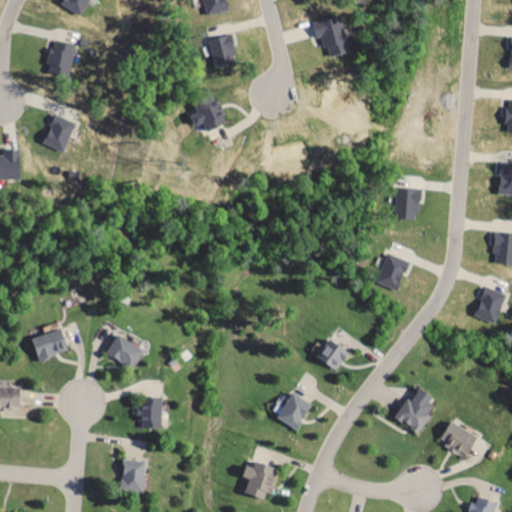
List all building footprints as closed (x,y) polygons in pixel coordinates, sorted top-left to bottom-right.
[(70,0),(68,4),(87,15),(96,0),(70,0)] [(208,0),(212,16),(236,11),(233,0),(208,0)] [(334,57),(354,53),(347,16),(317,22),(321,39),(330,37),(334,57)] [(220,69),(244,64),(238,35),(227,37),(224,26),(212,28),(220,69)] [(76,75),(80,44),(56,41),(52,71),(76,75)] [(204,113),(198,115),(202,126),(211,122),(215,133),(234,125),(226,105),(221,107),(217,97),(200,104),(204,113)] [(48,143),(72,151),(81,122),(57,115),(48,143)] [(10,148),(10,157),(0,157),(0,180),(28,180),(28,148),(10,148)] [(404,189),(402,214),(426,216),(428,191),(404,189)] [(511,232),(499,231),(496,253),(502,254),(501,263),(511,263),(511,232)] [(381,282),(404,291),(415,262),(393,254),(381,282)] [(511,297),(491,287),(479,315),(500,324),(511,297)] [(45,360),(76,353),(71,330),(39,338),(45,360)] [(114,355),(142,368),(151,349),(123,336),(114,355)] [(324,350),(336,370),(356,358),(344,338),(324,350)] [(442,397),(425,385),(401,418),(424,434),(443,408),(437,403),(442,397)] [(29,388),(0,386),(0,409),(28,410),(29,388)] [(302,430),(319,405),(299,392),(283,418),(302,430)] [(169,429),(170,398),(154,398),(154,406),(146,406),(145,429),(169,429)] [(475,458),(487,439),(456,419),(444,439),(475,458)] [(151,492),(152,461),(130,460),(129,491),(151,492)] [(250,477),(256,479),(252,493),(271,499),(273,493),(278,495),(285,469),(262,462),(260,468),(254,466),(250,477)] [(501,511),(505,504),(483,495),(476,511),(501,511)]
